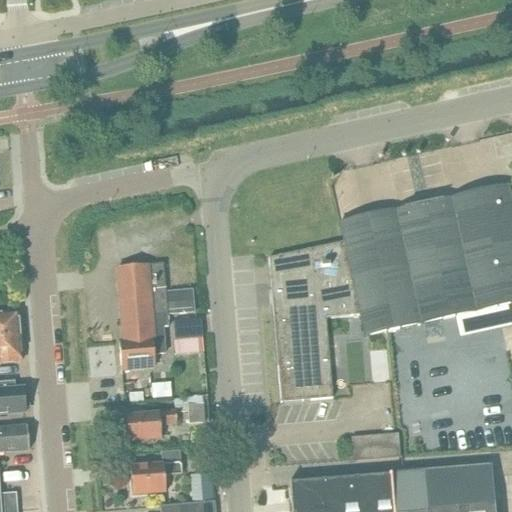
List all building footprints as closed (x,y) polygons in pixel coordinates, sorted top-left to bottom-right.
[(344,242),(360,316),(365,337),(511,305),(511,207),(507,186),(339,223),(344,242)] [(360,316),(344,242),(268,259),(281,403),(332,399),(325,319),(360,316)] [(155,317),(167,316),(194,313),(192,290),(165,293),(163,265),(117,269),(123,342),(138,341),(138,340),(152,338),(151,324),(156,324),(155,317)] [(0,338),(20,337),(19,337),(18,313),(16,313),(16,312),(0,313),(0,338)] [(138,341),(123,342),(119,343),(121,371),(154,368),(153,355),(165,354),(163,328),(168,328),(167,316),(155,317),(156,324),(151,324),(152,338),(138,340),(138,341)] [(173,323),(174,341),(202,339),(202,336),(200,321),(173,323)] [(20,337),(0,338),(0,363),(21,361),(20,338),(20,337)] [(10,382),(0,383),(0,415),(26,413),(25,408),(29,408),(28,394),(24,394),(24,389),(11,390),(10,382)] [(168,385),(150,387),(152,399),(169,397),(168,385)] [(202,397),(186,399),(189,424),(204,422),(202,397)] [(175,413),(125,416),(128,443),(161,440),(160,427),(176,426),(175,413)] [(0,453),(9,452),(29,451),(27,428),(7,429),(0,429),(0,453)] [(398,434),(352,438),(354,462),(400,458),(398,434)] [(180,463),(130,468),(132,496),(165,493),(164,477),(181,475),(180,463)] [(308,482),(288,484),(289,511),(492,511),(489,467),(402,474),(354,478),(308,482)] [(210,474),(190,476),(193,504),(212,503),(210,474)] [(0,511),(17,511),(16,494),(0,494),(0,511)] [(215,511),(215,505),(215,502),(212,503),(193,504),(160,507),(160,511),(215,511)]
